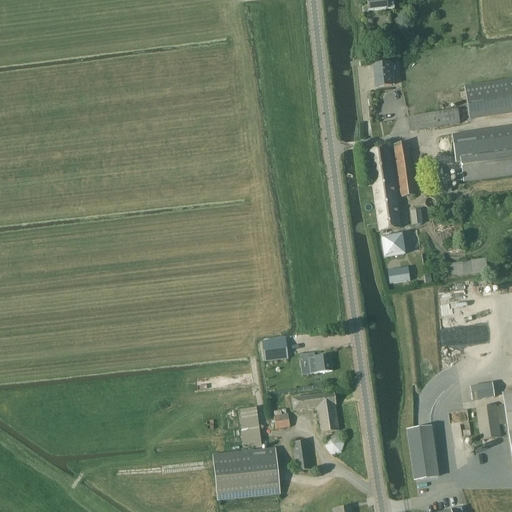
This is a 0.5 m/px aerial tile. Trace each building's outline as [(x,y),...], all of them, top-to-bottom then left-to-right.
[(367,0),(369,10),(386,9),(385,0),(367,0)] [(376,87),(392,85),(389,63),(373,65),(376,87)] [(511,80),(464,88),(469,117),(511,110),(511,80)] [(409,131),(459,124),(457,109),(407,117),(409,131)] [(511,126),(452,135),(455,163),(461,162),(464,182),(511,174),(511,126)] [(400,197),(415,196),(408,143),(393,145),(400,197)] [(379,231),(400,228),(388,147),(367,150),(379,231)] [(411,226),(422,224),(420,210),(410,211),(411,226)] [(385,258),(404,255),(401,235),(381,238),(385,258)] [(429,265),(443,263),(442,256),(428,258),(429,265)] [(443,278),(487,273),(485,259),(442,265),(443,278)] [(408,268),(387,271),(389,285),(410,282),(408,268)] [(264,342),(262,342),(264,360),(264,362),(288,359),(286,339),(264,342)] [(314,358),(308,359),(310,375),(316,374),(332,372),(330,356),(314,358)] [(472,401),(493,397),(491,384),(470,387),(472,401)] [(320,434),(339,431),(336,406),(335,406),(334,393),(291,399),(293,411),(315,408),(315,410),(317,410),(320,434)] [(506,424),(503,406),(496,407),(495,405),(475,409),(478,423),(475,424),(476,428),(479,427),(481,441),(500,438),(498,425),(506,424)] [(261,445),(258,406),(239,408),(243,446),(261,445)] [(276,430),(290,428),(288,415),(286,415),(285,409),(273,411),(274,417),(276,430)] [(431,427),(406,431),(414,482),(438,478),(431,427)] [(327,436),(329,453),(344,451),(342,435),(327,436)] [(296,472),(311,470),(307,442),(292,444),(296,472)] [(280,495),(275,449),(247,453),(212,456),(217,502),(280,495)]
